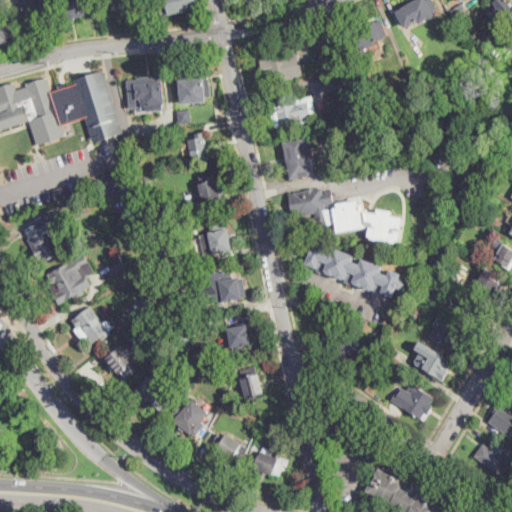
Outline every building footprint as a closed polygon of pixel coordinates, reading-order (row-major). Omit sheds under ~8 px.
[(91,0),(95,14),(70,20),(65,1),(70,0),(91,0)] [(150,0),(151,3),(138,6),(138,2),(123,5),(124,9),(112,12),(109,0),(150,0)] [(168,0),(170,13),(199,8),(197,0),(168,0)] [(437,15),(422,23),(419,20),(406,28),(396,11),(414,0),(434,0),(440,9),(435,12),(437,15)] [(508,0),(511,5),(511,18),(500,28),(484,8),(494,0),(508,0)] [(469,13),(458,21),(451,11),(463,4),(469,13)] [(0,12),(5,12),(5,24),(16,24),(15,45),(0,44),(0,12)] [(377,45),(362,51),(353,30),(382,17),(390,35),(375,42),(377,45)] [(334,45),(317,48),(313,29),(330,26),(334,45)] [(277,48),(278,54),(290,52),(291,55),(301,53),(305,75),(270,82),(269,74),(265,75),(262,60),(266,60),(264,50),(277,48)] [(125,133),(95,142),(88,118),(65,125),(68,136),(39,145),(32,121),(2,131),(0,125),(0,87),(15,83),(17,90),(28,87),(27,84),(48,77),(52,91),(60,89),(59,85),(66,83),(67,86),(76,84),(74,80),(105,70),(125,133)] [(342,90),(338,75),(355,71),(358,85),(342,90)] [(202,72),(203,78),(209,78),(212,97),(207,98),(207,101),(181,105),(177,75),(202,72)] [(162,77),(165,110),(143,112),(142,107),(131,108),(128,81),(162,77)] [(314,123),(301,125),(301,124),(276,129),(272,107),(295,103),(295,100),(314,96),(318,115),(313,116),(314,123)] [(193,123),(180,124),(178,111),(191,109),(193,123)] [(378,144),(360,148),(357,130),(375,126),(378,144)] [(205,133),(207,144),(210,143),(211,149),(208,150),(209,159),(194,162),(189,140),(197,138),(196,134),(205,133)] [(293,180),(284,139),(307,134),(316,175),(293,180)] [(510,168),(507,175),(496,170),(499,163),(510,168)] [(215,173),(217,184),(222,183),(224,195),(222,195),(222,199),(199,204),(197,191),(201,190),(198,176),(215,173)] [(66,198),(56,201),(53,191),(63,187),(66,198)] [(324,189),(325,194),(333,192),(335,203),(326,204),(327,209),(332,208),(335,220),(330,221),(331,229),(319,231),(318,226),(313,227),(312,218),(316,217),(315,213),(294,217),(290,195),(324,189)] [(69,208),(66,201),(77,196),(80,203),(69,208)] [(92,213),(81,218),(78,212),(89,207),(92,213)] [(393,212),(393,215),(404,217),(400,241),(353,234),(356,211),(377,214),(378,210),(393,212)] [(49,231),(52,236),(56,233),(59,239),(55,241),(62,254),(46,263),(43,257),(40,259),(34,249),(36,248),(27,232),(57,215),(62,223),(49,231)] [(226,222),(228,234),(233,233),(235,245),(232,246),(234,251),(205,257),(200,235),(212,233),(211,226),(226,222)] [(327,244),(325,250),(332,253),(335,247),(356,256),(354,261),(361,264),(363,258),(384,267),(382,272),(389,275),(392,269),(403,274),(401,277),(408,280),(404,289),(398,287),(394,298),(383,294),(384,290),(383,290),(381,296),(374,294),(375,291),(355,283),(356,279),(355,279),(352,286),(345,283),(346,280),(326,272),(325,275),(318,272),(319,269),(307,264),(310,254),(305,252),(309,242),(315,244),(316,240),(327,244)] [(511,264),(510,268),(495,260),(505,243),(511,247),(511,264)] [(88,293),(77,299),(75,296),(61,304),(50,285),(53,283),(49,275),(77,259),(85,272),(79,275),(88,293)] [(129,269),(115,278),(108,267),(122,259),(129,269)] [(505,277),(494,297),(477,288),(488,267),(505,277)] [(225,271),(225,273),(233,272),(235,279),(244,278),(248,299),(215,304),(214,296),(195,299),(192,287),(210,284),(208,274),(225,271)] [(444,291),(441,296),(438,295),(435,301),(424,295),(430,284),(444,291)] [(151,308),(139,316),(131,305),(144,296),(151,308)] [(456,297),(469,305),(473,299),(488,308),(478,323),(450,306),(456,297)] [(194,314),(179,317),(176,302),(191,299),(194,314)] [(93,307),(104,323),(106,321),(112,330),(110,331),(112,334),(103,340),(101,337),(94,343),(89,336),(83,340),(76,329),(78,328),(73,320),(93,307)] [(161,328),(149,336),(141,324),(153,316),(161,328)] [(460,355),(431,337),(437,327),(434,325),(440,316),(472,334),(460,355)] [(202,336),(187,341),(182,326),(197,322),(202,336)] [(245,345),(246,350),(238,352),(237,346),(228,348),(225,336),(230,335),(228,329),(237,327),(237,324),(248,322),(252,344),(245,345)] [(354,368),(321,343),(333,327),(366,352),(354,368)] [(443,381),(435,376),(434,377),(415,365),(422,353),(416,349),(422,341),(453,361),(449,367),(451,368),(443,381)] [(126,380),(108,359),(127,343),(136,353),(129,359),(138,369),(126,380)] [(197,364),(190,372),(185,367),(191,359),(197,364)] [(240,371),(227,374),(225,367),(238,364),(240,371)] [(390,370),(386,377),(378,373),(383,365),(390,370)] [(265,393),(248,398),(246,390),(243,391),(240,384),(246,382),(242,370),(257,366),(265,393)] [(176,393),(161,410),(149,400),(147,402),(141,397),(144,394),(139,390),(154,373),(176,393)] [(229,383),(222,396),(215,393),(220,383),(217,382),(219,378),(229,383)] [(413,382),(435,397),(431,405),(434,406),(429,414),(426,412),(422,419),(397,403),(404,392),(411,396),(413,393),(408,389),(413,382)] [(511,411),(511,432),(509,436),(490,422),(496,415),(493,413),(505,397),(511,402),(511,409),(511,411)] [(237,403),(232,411),(225,407),(229,399),(237,403)] [(206,425),(198,436),(194,433),(193,434),(175,420),(178,416),(175,414),(183,404),(204,421),(202,422),(206,425)] [(248,448),(238,463),(217,450),(220,445),(215,441),(221,432),(248,448)] [(264,441),(255,459),(248,456),(257,438),(264,441)] [(493,443),(511,456),(511,463),(502,477),(475,456),(485,443),(490,447),(493,443)] [(273,454),(278,456),(280,450),(290,454),(289,458),(292,459),(289,467),(285,465),(281,476),(257,468),(264,446),(274,450),(273,454)] [(439,507),(436,511),(405,511),(391,504),(392,502),(384,497),(383,499),(368,491),(380,469),(405,482),(404,483),(421,493),(419,497),(439,507)]
